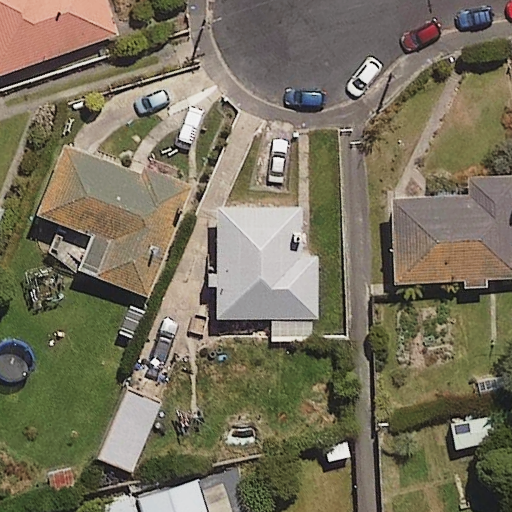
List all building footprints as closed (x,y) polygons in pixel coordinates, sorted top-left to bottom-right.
[(0,0),(0,67),(117,31),(107,0),(0,0)] [(188,188),(65,141),(39,209),(81,225),(67,260),(148,292),(188,188)] [(511,276),(511,170),(471,170),(471,192),(398,192),(399,277),(511,276)] [(302,203),(220,202),(218,314),(317,315),(318,250),(301,250),(302,203)] [(160,401),(127,388),(100,455),(133,468),(160,401)] [(495,440),(492,416),(450,421),(453,445),(495,440)] [(246,511),(234,466),(102,502),(104,511),(246,511)]
